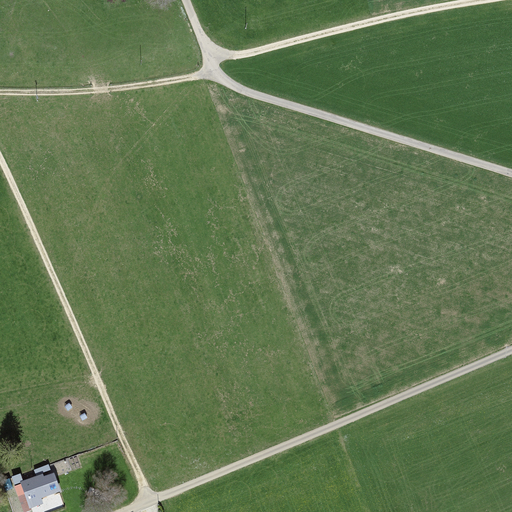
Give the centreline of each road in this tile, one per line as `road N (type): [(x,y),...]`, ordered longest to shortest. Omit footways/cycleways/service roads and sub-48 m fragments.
road 1 (unclassified): [(511,351),(123,511)]
road 2 (track): [(148,501),(0,164)]
road 3 (track): [(208,64),(231,85),(511,173)]
road 4 (track): [(484,0),(208,64)]
road 5 (track): [(0,92),(135,88),(196,76),(208,64)]
